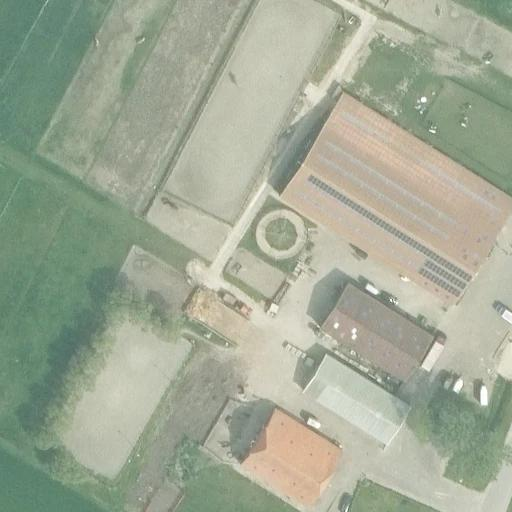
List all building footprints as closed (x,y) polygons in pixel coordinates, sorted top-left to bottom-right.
[(274,194),(449,301),(511,198),(336,91),(274,194)] [(316,325),(402,377),(430,332),(344,280),(316,325)] [(300,390),(384,442),(408,404),(324,351),(300,390)] [(236,464),(302,505),(340,446),(274,405),(236,464)] [(398,511),(401,501),(358,491),(353,511),(398,511)]
